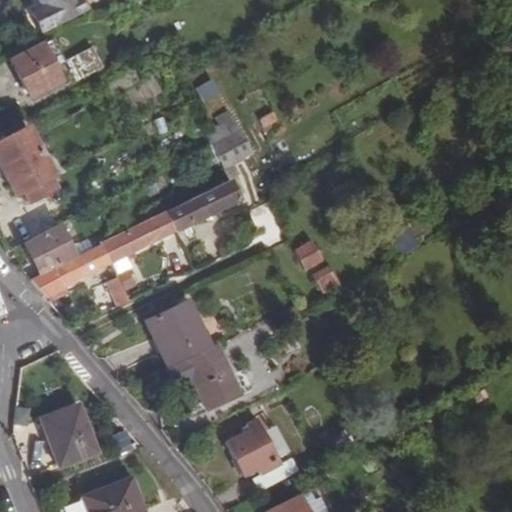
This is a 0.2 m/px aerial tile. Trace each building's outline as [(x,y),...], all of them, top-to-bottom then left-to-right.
[(83,12),(76,0),(40,0),(37,2),(40,9),(29,15),(39,35),(83,12)] [(144,0),(126,0),(135,16),(149,9),(144,0)] [(62,66),(51,45),(10,67),(28,104),(44,96),(45,99),(72,86),(73,88),(99,73),(89,54),(62,66)] [(203,104),(221,91),(210,77),(193,90),(203,104)] [(274,119),(270,112),(258,119),(262,126),(274,119)] [(208,129),(213,139),(230,130),(225,120),(208,129)] [(213,139),(207,143),(209,146),(221,170),(233,164),(252,153),(238,126),(230,130),(213,139)] [(51,178),(24,129),(0,141),(0,172),(14,198),(21,195),(50,179),(51,178)] [(76,164),(72,158),(63,163),(66,170),(76,164)] [(239,174),(233,164),(221,170),(228,182),(233,191),(242,188),(235,176),(239,174)] [(56,190),(50,179),(21,195),(26,205),(56,190)] [(233,191),(228,182),(164,215),(172,232),(237,200),(233,191)] [(102,209),(99,203),(81,213),(87,224),(100,217),(98,212),(102,209)] [(172,232),(164,215),(102,246),(111,264),(160,240),(162,243),(175,237),(172,232)] [(73,260),(55,226),(21,245),(27,256),(31,264),(25,267),(17,271),(28,284),(73,260)] [(409,231),(393,240),(400,253),(416,245),(409,231)] [(320,260),(309,242),(291,252),(300,270),(320,260)] [(111,264),(102,246),(73,260),(28,284),(42,300),(111,264)] [(31,264),(27,256),(21,259),(25,267),(31,264)] [(333,284),(325,270),(311,278),(319,293),(333,284)] [(341,295),(333,284),(319,293),(326,305),(341,295)] [(130,301),(127,295),(119,299),(122,305),(130,301)] [(209,349),(185,302),(145,320),(169,370),(183,363),(209,349)] [(239,396),(214,347),(209,349),(183,363),(169,370),(167,371),(175,388),(191,380),(207,412),(239,396)] [(91,452),(73,407),(38,421),(57,466),(91,452)] [(279,465),(256,422),(249,424),(248,423),(243,425),(244,428),(238,431),(242,436),(224,445),(241,479),(256,471),(259,476),(279,465)] [(140,511),(128,481),(82,499),(86,511),(140,511)] [(308,494),(298,499),(302,507),(312,502),(308,494)] [(302,507),(298,499),(272,511),(323,511),(318,499),(312,502),(302,507)] [(86,511),(82,501),(73,504),(76,511),(86,511)] [(454,511),(457,511),(453,502),(433,511),(454,511)]
